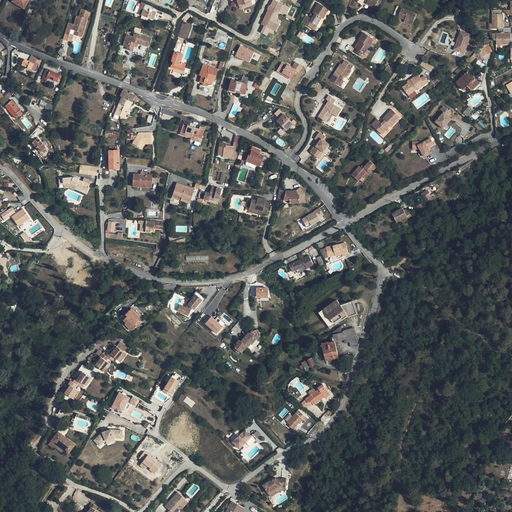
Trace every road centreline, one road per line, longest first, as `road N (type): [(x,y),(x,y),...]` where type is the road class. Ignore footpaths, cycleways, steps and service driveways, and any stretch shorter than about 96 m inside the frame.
road 1 (residential): [(140,511),(188,464),(222,486),(237,484),(324,428),(342,404),(381,272),(344,222)]
road 2 (unclassified): [(102,257),(150,277),(208,282),(251,271),(344,222)]
road 3 (residential): [(138,511),(68,481),(34,450),(62,377),(101,343)]
road 4 (residential): [(288,161),(307,133),(298,108),(302,89),(340,29),(370,19),(402,41)]
road 5 (residential): [(154,95),(185,11),(245,37),(267,0)]
road 6 (residential): [(344,222),(511,135)]
road 7 (residential): [(9,42),(154,95)]
road 8 (residential): [(154,95),(252,135),(288,161)]
